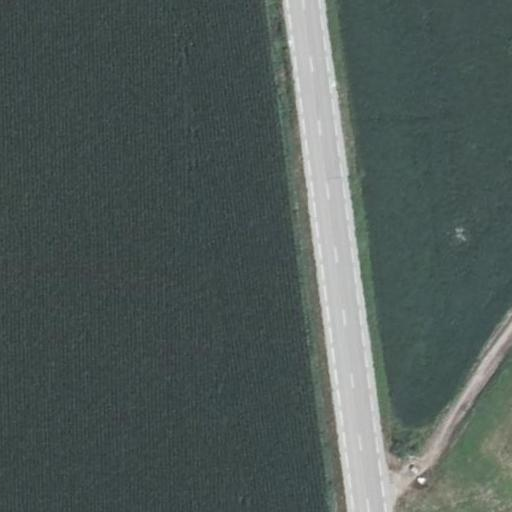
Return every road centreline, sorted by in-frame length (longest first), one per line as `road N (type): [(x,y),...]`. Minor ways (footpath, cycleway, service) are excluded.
road 1 (secondary): [(299,0),(367,511)]
road 2 (track): [(415,469),(511,333)]
